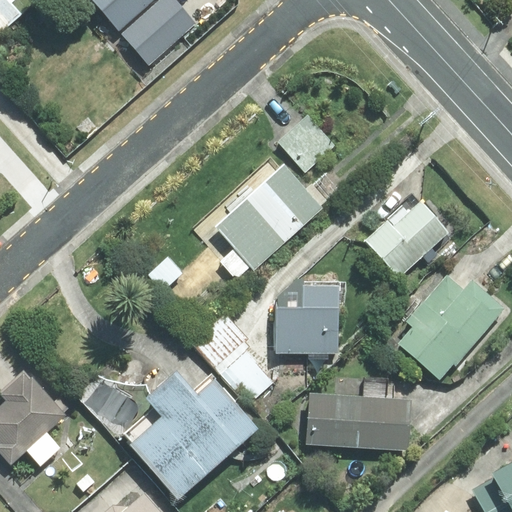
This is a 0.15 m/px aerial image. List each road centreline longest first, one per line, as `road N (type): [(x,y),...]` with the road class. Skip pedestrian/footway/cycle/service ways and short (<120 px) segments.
road 1 (residential): [(0,276),(307,0)]
road 2 (residential): [(389,0),(511,134)]
